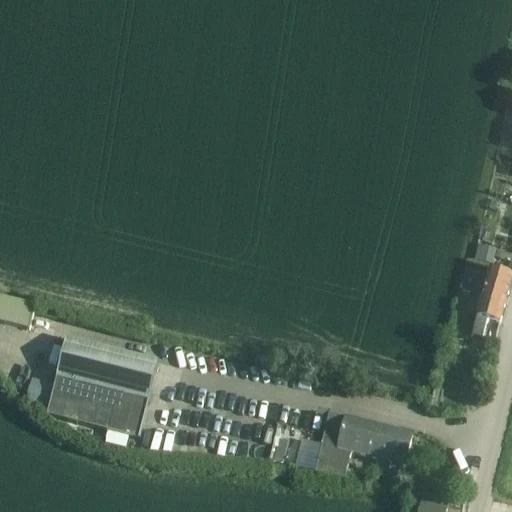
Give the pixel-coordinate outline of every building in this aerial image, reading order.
[(511,256),(482,248),(478,264),(511,272),(511,266),(511,256)] [(476,296),(482,272),(465,267),(459,287),(459,292),(476,296)] [(498,326),(511,279),(488,272),(475,320),(475,321),(472,337),(481,340),(486,323),(498,326)] [(0,299),(0,325),(28,331),(34,307),(0,299)] [(56,381),(46,419),(138,442),(147,404),(149,405),(159,365),(149,363),(66,341),(56,381)] [(327,418),(313,477),(344,483),(350,455),(405,469),(412,436),(345,419),(344,420),(328,416),(327,418)]
